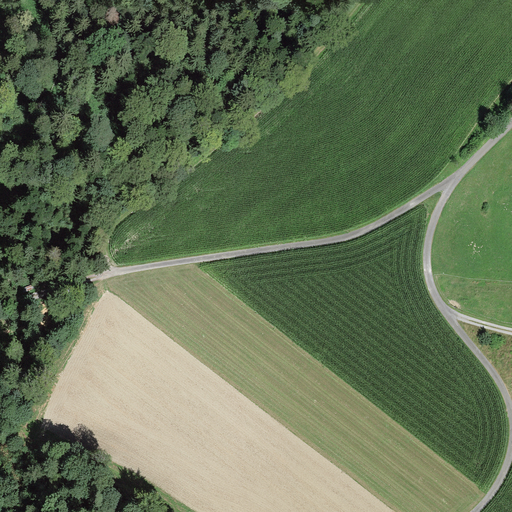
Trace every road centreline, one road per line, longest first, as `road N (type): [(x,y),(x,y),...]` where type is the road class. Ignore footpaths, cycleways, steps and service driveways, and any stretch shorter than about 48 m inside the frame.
road 1 (track): [(0,305),(102,274),(358,233),(453,179),(511,119)]
road 2 (track): [(453,179),(426,244),(426,281),(503,393),(510,424),(506,465),(473,511)]
